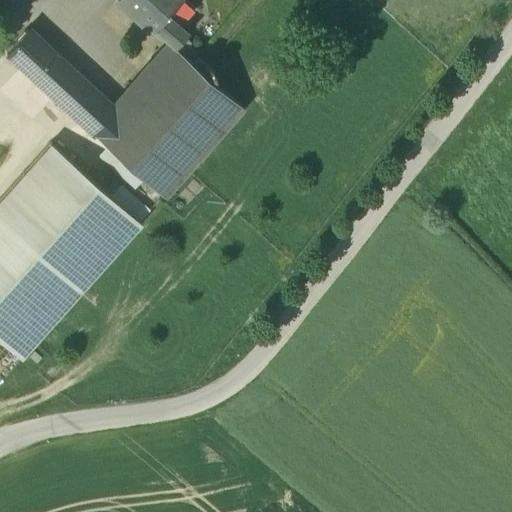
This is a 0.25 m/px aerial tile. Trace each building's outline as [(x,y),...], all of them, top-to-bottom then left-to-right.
[(177,0),(122,0),(152,28),(165,14),(177,0)] [(203,16),(185,0),(177,0),(165,14),(186,33),(203,16)] [(186,33),(165,14),(152,28),(168,42),(174,47),(175,46),(186,33)] [(55,55),(26,29),(6,52),(90,130),(110,107),(67,67),(55,55)] [(110,107),(90,130),(118,154),(165,197),(243,108),(213,82),(214,77),(214,72),(213,68),(197,57),(196,59),(191,61),(175,46),(174,47),(168,42),(110,107)] [(74,60),(61,49),(55,55),(67,67),(74,60)] [(50,141),(0,197),(0,340),(21,359),(142,223),(50,141)]
